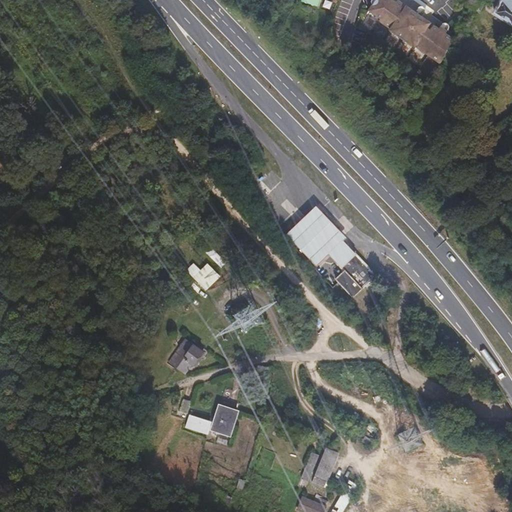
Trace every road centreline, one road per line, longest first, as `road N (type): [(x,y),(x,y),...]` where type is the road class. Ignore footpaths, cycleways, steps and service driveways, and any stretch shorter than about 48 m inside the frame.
road 1 (primary): [(166,0),(421,266),(511,390)]
road 2 (primary): [(511,339),(440,248),(202,0)]
road 3 (residential): [(511,413),(453,405),(378,358),(266,358),(170,386)]
road 4 (track): [(378,358),(291,276),(167,131),(127,124)]
road 5 (track): [(0,230),(83,152),(127,124)]
